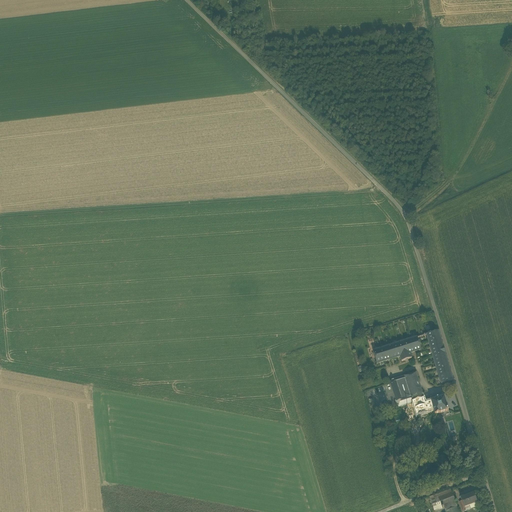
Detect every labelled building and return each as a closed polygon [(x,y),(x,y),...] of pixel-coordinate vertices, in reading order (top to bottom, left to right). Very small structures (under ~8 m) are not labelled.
[(452,381),(438,332),(427,335),(430,347),(442,384),(452,381)] [(410,353),(421,350),(417,338),(373,352),(377,364),(400,357),(402,361),(412,358),(410,353)] [(390,381),(396,401),(410,397),(411,398),(422,394),(416,373),(390,381)] [(416,416),(432,412),(430,407),(432,407),(431,402),(425,404),(422,394),(411,398),(410,397),(396,401),(398,407),(412,402),(416,416)] [(431,402),(432,407),(430,407),(432,412),(434,411),(435,415),(440,414),(440,413),(446,412),(447,412),(448,410),(447,410),(444,398),(439,399),(438,398),(436,399),(435,400),(431,402)] [(437,498),(452,492),(451,489),(430,497),(431,500),(437,498)] [(452,492),(437,498),(431,500),(435,510),(441,508),(441,507),(442,507),(442,508),(444,508),(443,506),(456,502),(452,492)] [(461,498),(462,501),(459,502),(463,511),(465,511),(471,509),(470,506),(476,503),(477,503),(473,493),(461,498)] [(443,506),(444,508),(445,511),(457,506),(456,502),(443,506)]
